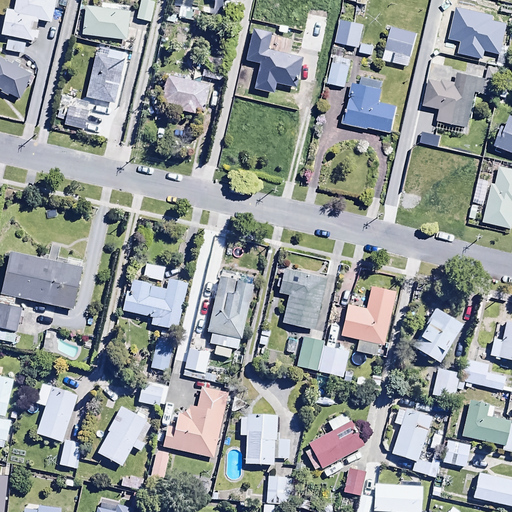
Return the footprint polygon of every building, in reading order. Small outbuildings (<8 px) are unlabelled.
[(54,0),(14,0),(12,9),(6,8),(0,33),(0,34),(32,42),(37,19),(49,22),(54,0)] [(154,1),(150,0),(138,0),(135,18),(150,21),(154,1)] [(126,39),(128,8),(84,5),(82,36),(126,39)] [(309,19),(305,18),(299,47),(319,52),(327,13),(311,9),(309,19)] [(364,24),(339,20),(335,43),(360,47),(364,24)] [(270,31),(251,27),(244,59),(258,62),(253,88),(273,92),(275,83),(294,87),(301,56),(267,49),(270,31)] [(416,33),(390,27),(382,60),(408,66),(416,33)] [(448,42),(422,36),(416,63),(432,66),(433,63),(443,66),(448,42)] [(25,42),(6,39),(4,50),(23,53),(25,42)] [(330,59),(332,59),(327,85),(345,88),(349,59),(341,58),(343,46),(333,44),(330,59)] [(98,54),(93,53),(85,97),(115,102),(124,52),(100,47),(98,54)] [(506,52),(496,50),(493,66),(504,68),(506,52)] [(10,62),(0,57),(0,92),(7,96),(8,94),(19,99),(25,86),(27,87),(34,73),(18,66),(20,64),(11,60),(10,62)] [(436,118),(467,125),(474,92),(496,96),(501,70),(487,67),(485,77),(457,72),(455,80),(441,78),(441,81),(428,78),(423,106),(438,109),(436,118)] [(209,84),(168,75),(161,102),(189,108),(190,100),(205,103),(209,84)] [(344,105),(340,123),(391,133),(396,105),(379,101),(383,81),(373,79),(371,85),(351,82),(347,106),(344,105)] [(92,109),(60,102),(55,123),(87,131),(92,109)] [(502,123),(493,144),(511,151),(511,113),(510,113),(505,124),(502,123)] [(488,134),(471,134),(471,145),(488,145),(488,134)] [(494,184),(491,183),(482,223),(510,229),(511,219),(511,168),(498,165),(494,184)] [(490,182),(477,179),(473,200),(485,202),(490,182)] [(65,264),(9,251),(0,289),(0,328),(15,332),(20,307),(13,306),(15,297),(71,309),(82,260),(66,257),(65,264)] [(135,264),(133,274),(160,279),(161,270),(135,264)] [(325,277),(283,268),(277,292),(286,294),(280,320),(313,328),(325,277)] [(236,351),(253,284),(218,276),(205,331),(210,332),(207,343),(236,351)] [(125,290),(120,311),(149,318),(147,326),(176,333),(188,283),(165,278),(163,286),(132,278),(129,290),(125,290)] [(346,305),(338,335),(359,340),(356,352),(375,356),(378,344),(382,345),(389,316),(393,317),(398,298),(393,297),(395,291),(371,286),(365,309),(346,305)] [(439,363),(462,324),(432,308),(410,346),(439,363)] [(511,321),(504,320),(500,340),(492,338),(488,355),(511,359),(511,321)] [(14,334),(0,331),(0,341),(13,344),(14,334)] [(302,336),(295,367),(342,378),(348,350),(322,345),(323,341),(302,336)] [(171,346),(154,342),(149,368),(166,372),(171,346)] [(207,352),(188,347),(180,375),(200,380),(207,352)] [(241,356),(235,354),(231,371),(238,372),(241,356)] [(460,391),(462,383),(503,391),(506,377),(486,373),(487,365),(461,359),(455,390),(460,391)] [(458,373),(438,368),(431,396),(450,401),(458,373)] [(0,416),(5,418),(13,379),(0,376),(0,416)] [(139,383),(136,403),(158,407),(161,387),(139,383)] [(61,442),(76,395),(40,384),(34,403),(43,406),(35,433),(61,442)] [(212,459),(227,393),(199,386),(194,407),(189,405),(188,409),(180,412),(175,411),(172,427),(166,425),(161,448),(212,459)] [(492,406),(467,400),(459,436),(501,446),(500,452),(511,454),(511,423),(489,419),(492,406)] [(134,416),(119,406),(105,430),(107,431),(95,452),(119,467),(131,447),(139,452),(155,426),(145,420),(148,414),(138,409),(134,416)] [(430,417),(404,409),(389,454),(414,462),(411,472),(434,479),(440,459),(433,457),(431,464),(416,460),(430,417)] [(273,439),(274,415),(245,413),(245,418),(239,418),(238,436),(243,436),(242,465),(271,466),(272,459),(289,459),(290,440),(273,439)] [(319,467),(320,469),(362,445),(344,413),(326,423),(330,430),(306,443),(310,450),(304,453),(314,470),(319,467)] [(6,441),(11,422),(0,419),(0,449),(2,440),(6,441)] [(80,443),(63,439),(58,465),(75,468),(80,443)] [(469,447),(446,441),(440,464),(463,470),(469,447)] [(167,453),(154,451),(149,480),(161,482),(167,453)] [(364,472),(347,468),(342,493),(358,497),(364,472)] [(511,480),(477,472),(471,498),(511,507),(511,480)] [(122,475),(120,486),(142,491),(144,479),(122,475)] [(288,477),(266,476),(265,503),(286,504),(288,477)] [(372,484),(372,511),(378,511),(420,511),(422,483),(399,481),(399,486),(372,484)] [(367,511),(372,498),(360,495),(355,511),(367,511)]
